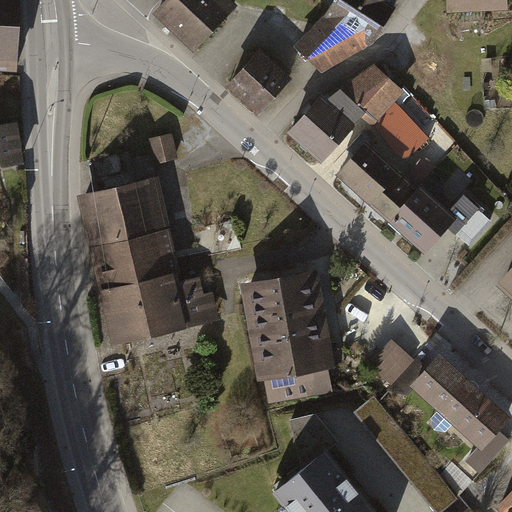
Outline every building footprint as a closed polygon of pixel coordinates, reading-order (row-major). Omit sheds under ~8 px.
[(0,0),(0,65),(21,66),(23,0),(0,0)] [(231,0),(181,0),(165,17),(204,55),(245,14),(231,0)] [(339,0),(339,2),(386,32),(399,11),(389,4),(391,0),(339,0)] [(447,0),(448,12),(508,9),(507,0),(447,0)] [(386,32),(339,2),(296,49),(324,75),(378,45),(386,32)] [(261,51),(227,88),(259,118),(294,81),(261,51)] [(363,114),(372,122),(392,100),(401,90),(376,67),(342,91),(342,90),(325,103),(321,98),(291,131),(323,159),(363,114)] [(429,138),(392,100),(372,122),(396,154),(398,156),(402,157),(409,156),(429,138)] [(17,118),(0,121),(0,163),(25,159),(17,118)] [(176,131),(154,132),(156,157),(178,156),(176,131)] [(372,144),(346,173),(433,254),(465,220),(442,198),(448,192),(421,167),(410,178),(372,144)] [(114,340),(220,317),(210,273),(181,279),(159,179),(82,196),(114,340)] [(454,202),(472,215),(483,200),(465,187),(454,202)] [(511,262),(497,279),(511,292),(511,262)] [(311,273),(251,283),(270,397),(330,387),(311,273)] [(391,382),(413,358),(391,338),(369,362),(391,382)] [(481,445),(507,417),(440,354),(424,372),(414,363),(391,387),(408,392),(416,384),(481,445)] [(438,511),(455,499),(371,393),(351,409),(432,511),(438,511)] [(278,486),(298,511),(386,511),(334,444),(278,486)] [(507,511),(511,511),(511,485),(497,503),(507,511)]
